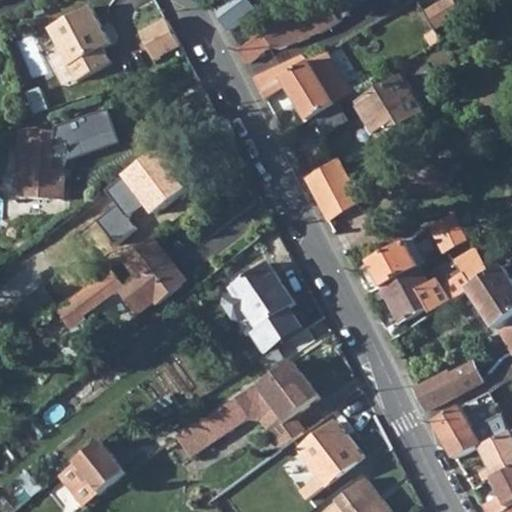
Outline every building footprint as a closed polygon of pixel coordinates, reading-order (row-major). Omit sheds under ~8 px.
[(249,0),(231,0),(219,9),(229,29),(256,8),(249,0)] [(330,0),(318,0),(240,51),(247,64),(272,49),(282,49),(320,33),(343,19),(330,0)] [(438,0),(424,9),(434,27),(460,12),(453,0),(438,0)] [(111,39),(90,3),(49,26),(78,77),(112,58),(104,43),(111,39)] [(180,45),(167,18),(143,29),(157,55),(180,45)] [(312,62),(284,78),(311,119),(311,118),(337,103),(338,103),(312,62)] [(276,67),(255,79),(261,92),(284,78),(276,67)] [(360,103),(380,137),(424,110),(417,98),(423,95),(418,87),(412,90),(403,77),(360,103)] [(337,103),(311,118),(323,137),(348,121),(337,103)] [(58,164),(69,166),(72,157),(124,140),(112,108),(61,125),(61,129),(58,164)] [(26,118),(25,127),(61,129),(61,125),(62,113),(37,114),(26,118)] [(15,179),(13,195),(55,197),(58,164),(61,129),(25,127),(22,177),(18,177),(17,179),(15,179)] [(164,152),(109,193),(118,204),(128,218),(146,205),(154,216),(192,188),(164,152)] [(339,160),(306,179),(330,221),(362,202),(340,162),(339,160)] [(58,164),(55,197),(65,198),(69,166),(58,164)] [(87,236),(86,241),(99,258),(105,259),(111,254),(116,260),(144,238),(128,218),(118,204),(98,219),(102,224),(87,236)] [(456,213),(431,227),(445,253),(448,252),(470,239),(456,213)] [(416,235),(405,242),(408,248),(419,241),(416,235)] [(44,237),(23,252),(34,266),(55,249),(45,236),(44,237)] [(91,284),(59,309),(60,310),(69,323),(74,328),(88,347),(103,336),(86,315),(121,289),(139,312),(157,299),(160,302),(184,284),(175,271),(178,269),(154,237),(125,259),(137,275),(126,284),(113,268),(91,284)] [(405,242),(369,261),(382,286),(419,267),(408,248),(405,242)] [(476,250),(454,262),(459,271),(469,290),(491,275),(476,250)] [(251,333),(266,355),(279,345),(303,329),(290,310),(297,305),(268,264),(232,289),(236,294),(226,300),(225,306),(235,320),(241,321),(250,315),(258,328),(251,333)] [(419,267),(382,286),(403,323),(432,307),(429,302),(438,296),(421,266),(419,267)] [(469,291),(464,295),(467,300),(474,297),(496,329),(511,317),(511,279),(504,267),(491,275),(469,290),(469,291)] [(442,288),(450,303),(451,304),(464,295),(469,291),(469,290),(459,271),(452,274),(455,279),(442,288)] [(68,286),(54,297),(59,305),(74,295),(68,286)] [(0,320),(0,322),(15,342),(48,316),(33,296),(0,320)] [(511,324),(500,332),(511,349),(511,324)] [(303,329),(279,345),(288,357),(315,337),(307,326),(303,329)] [(321,398),(294,361),(263,385),(261,383),(229,405),(205,420),(180,438),(193,456),(251,417),(264,419),(274,432),(269,436),(281,452),(305,434),(293,418),(321,398)] [(511,366),(490,392),(497,404),(511,397),(511,366)] [(459,368),(418,389),(429,409),(442,403),(484,382),(476,368),(462,374),(459,368)] [(490,392),(481,397),(488,408),(497,404),(490,392)] [(462,406),(435,422),(457,460),(480,446),(511,429),(506,417),(475,428),(462,406)] [(339,423),(301,451),(321,477),(302,492),(309,500),(365,458),(339,423)] [(511,429),(480,446),(497,476),(511,468),(511,429)] [(61,475),(86,506),(127,474),(103,443),(78,462),(61,475)] [(502,494),(483,505),(487,511),(500,511),(508,506),(511,503),(511,468),(497,476),(494,479),(502,494)] [(393,511),(368,480),(339,503),(346,511),(393,511)]
